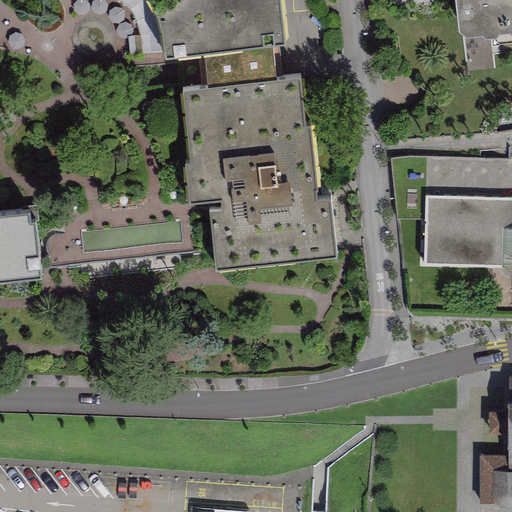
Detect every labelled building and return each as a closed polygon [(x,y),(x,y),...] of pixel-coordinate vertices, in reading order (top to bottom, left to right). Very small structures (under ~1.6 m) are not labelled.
[(122,0),(129,5),(136,19),(141,34),(142,48),(165,48),(164,39),(163,27),(161,12),(157,0),(156,0),(122,0)] [(156,0),(157,0),(161,12),(163,27),(164,39),(203,34),(272,27),(285,27),(281,0),(156,0)] [(511,0),(390,0),(395,4),(412,2),(415,6),(425,5),(427,0),(434,0),(437,3),(454,1),(459,42),(465,47),(482,45),(485,49),(496,48),(499,45),(510,44),(511,46),(511,0)] [(272,27),(203,34),(207,73),(182,76),(189,149),(186,149),(190,190),(209,189),(215,252),(336,239),(330,183),(318,184),(311,110),(305,111),(300,63),(276,65),(272,27)] [(511,193),(426,190),(424,259),(511,262),(511,193)] [(0,264),(41,259),(33,207),(29,206),(28,198),(0,202),(0,264)] [(511,391),(506,391),(506,405),(506,416),(506,431),(506,451),(479,451),(480,497),(496,497),(510,501),(511,500),(511,391)] [(506,416),(506,405),(490,405),(490,431),(506,431),(506,416)]
